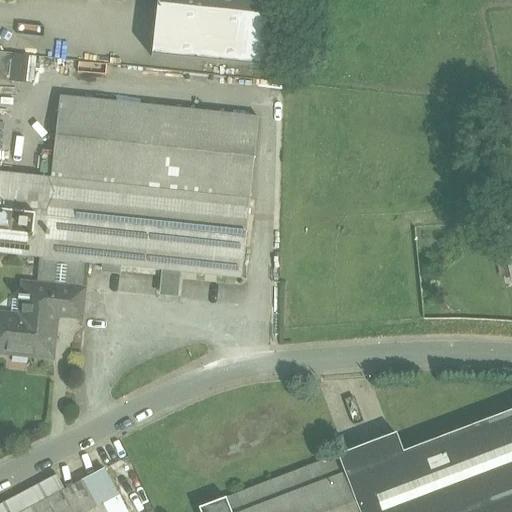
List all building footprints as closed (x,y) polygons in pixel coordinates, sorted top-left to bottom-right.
[(157,0),(152,57),(263,69),(269,18),(268,18),(270,0),(157,0)] [(14,54),(0,52),(0,80),(11,82),(14,54)] [(259,119),(61,97),(52,179),(0,173),(0,253),(42,258),(43,258),(83,263),(106,265),(106,271),(119,272),(120,266),(164,271),(162,295),(178,296),(180,273),(242,279),(259,119)] [(83,263),(43,258),(42,258),(39,286),(25,285),(24,297),(19,297),(18,300),(31,302),(29,318),(0,314),(0,352),(52,358),(57,315),(82,318),(84,291),(81,290),(83,263)] [(511,511),(511,410),(403,452),(397,435),(342,456),(363,511),(511,511)] [(363,511),(342,456),(228,498),(233,511),(363,511)] [(127,511),(105,470),(65,491),(57,476),(0,506),(0,511),(127,511)] [(233,511),(228,498),(202,508),(202,511),(233,511)]
